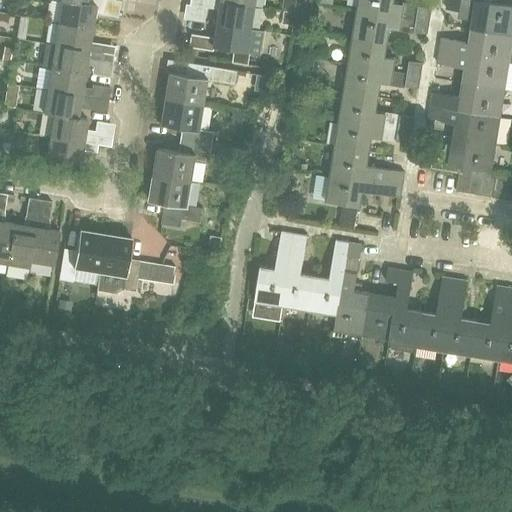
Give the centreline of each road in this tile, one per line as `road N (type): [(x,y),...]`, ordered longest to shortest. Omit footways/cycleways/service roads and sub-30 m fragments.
road 1 (residential): [(511,429),(0,342)]
road 2 (residential): [(0,175),(113,192),(122,184),(140,48),(164,27),(169,0)]
road 3 (residential): [(511,219),(423,205),(416,248)]
